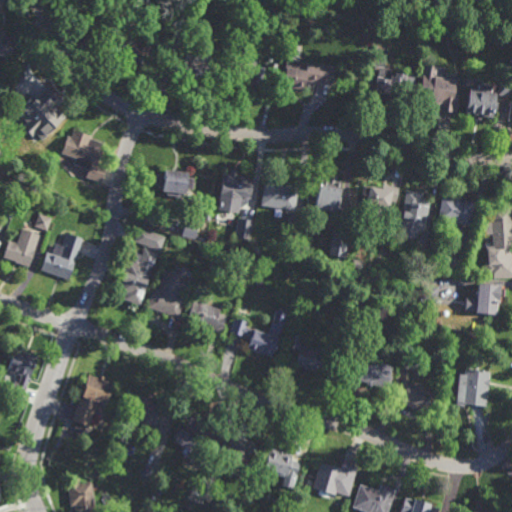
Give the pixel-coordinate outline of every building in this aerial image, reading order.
[(135,43),(136,41),(151,48),(150,51),(161,56),(155,68),(147,65),(146,67),(125,57),(125,56),(119,53),(125,40),(122,38),(125,33),(111,27),(118,10),(129,15),(123,29),(132,34),(129,40),(135,43)] [(8,59),(0,56),(0,30),(8,33),(6,37),(15,40),(8,59)] [(384,67),(369,65),(371,47),(387,50),(384,67)] [(213,77),(203,75),(202,82),(173,77),(176,59),(184,60),(185,54),(216,60),(213,77)] [(256,67),(263,68),(263,73),(267,74),(269,62),(280,64),(278,82),(262,80),(261,87),(242,85),(243,82),(234,81),(236,64),(247,65),(248,59),(256,60),(256,67)] [(319,68),(319,66),(335,68),(332,85),(306,81),(304,90),(282,87),(286,60),(308,63),(308,66),(319,68)] [(436,77),(458,80),(455,95),(459,95),(456,113),(441,111),(441,112),(427,110),(427,108),(418,107),(423,75),(424,76),(425,66),(438,67),(436,77)] [(414,96),(403,95),(402,102),(380,99),(381,97),(374,96),(377,78),(391,80),(391,76),(395,77),(396,73),(417,76),(414,96)] [(32,77),(34,75),(41,83),(40,84),(43,87),(41,88),(44,91),(46,89),(66,111),(51,125),(45,119),(39,125),(27,112),(33,107),(30,103),(35,99),(31,94),(30,95),(20,85),(31,75),(32,77)] [(511,97),(499,95),(501,81),(511,82),(511,97)] [(492,93),(499,94),(494,119),(484,117),(483,121),(475,119),(475,116),(467,114),(471,89),(479,91),(480,84),(493,86),(492,93)] [(90,139),(104,144),(97,164),(106,167),(101,183),(85,178),(88,169),(73,164),(75,158),(61,154),(66,136),(70,138),(72,130),(90,136),(90,139)] [(193,191),(187,190),(186,196),(183,195),(183,197),(180,197),(178,199),(176,198),(174,197),(166,196),(166,193),(162,193),(162,188),(155,187),(157,169),(165,169),(164,171),(188,174),(188,178),(194,179),(193,191)] [(237,176),(246,178),(246,181),(253,182),(250,200),(240,199),(238,215),(219,212),(222,196),(219,196),(223,174),(229,175),(230,170),(237,171),(237,176)] [(296,211),(261,206),(265,176),(279,178),(278,186),(299,189),(296,211)] [(337,182),(344,183),(338,215),(315,211),(320,179),(327,180),(328,176),(337,177),(337,182)] [(399,189),(397,203),(391,203),(390,211),(367,207),(369,198),(363,197),(364,187),(383,191),(384,187),(399,189)] [(425,234),(419,233),(418,241),(402,238),(403,230),(400,229),(406,191),(424,194),(423,200),(431,201),(425,234)] [(476,204),(472,227),(464,225),(463,232),(453,230),(454,223),(439,221),(443,198),(476,204)] [(10,219),(0,215),(0,209),(3,201),(15,206),(10,219)] [(511,249),(510,250),(511,266),(494,267),(493,251),(495,251),(494,238),(485,239),(484,224),(493,223),(492,210),(504,210),(504,206),(511,205),(511,249)] [(211,221),(204,220),(206,210),(213,212),(211,221)] [(47,231),(34,226),(38,214),(51,218),(47,231)] [(250,242),(234,239),(237,219),(254,222),(250,242)] [(304,224),(301,238),(287,235),(289,221),(304,224)] [(197,239),(181,236),(183,223),(200,226),(197,239)] [(160,252),(133,242),(139,228),(165,238),(160,252)] [(28,268),(2,259),(8,241),(16,244),(21,229),(39,235),(28,268)] [(346,260),(330,257),(334,230),(351,233),(346,260)] [(68,281),(40,271),(46,252),(60,257),(64,248),(61,247),(65,233),(82,239),(68,281)] [(140,306),(123,301),(125,296),(117,293),(127,261),(130,262),(133,252),(142,255),(144,249),(158,254),(140,306)] [(428,267),(414,264),(416,251),(430,253),(428,267)] [(459,275),(446,271),(450,257),(463,261),(459,275)] [(180,297),(186,299),(179,319),(146,309),(153,288),(159,290),(165,272),(186,279),(180,297)] [(502,303),(501,303),(501,307),(499,307),(498,318),(484,317),(484,323),(479,322),(479,315),(477,315),(477,313),(466,312),(466,300),(478,301),(479,285),(503,287),(502,303)] [(438,305),(423,303),(425,286),(440,288),(438,305)] [(221,334),(207,329),(206,331),(193,326),(194,325),(187,322),(194,302),(222,312),(221,315),(227,317),(221,334)] [(252,336),(254,331),(278,340),(271,360),(246,351),(249,344),(241,341),(242,339),(229,334),(234,319),(248,324),(244,333),(252,336)] [(301,350),(302,347),(324,355),(321,362),(320,362),(317,371),(296,363),(299,353),(287,348),(291,336),(301,340),(297,349),(301,350)] [(23,394),(11,391),(14,381),(18,383),(20,375),(7,371),(14,350),(36,357),(23,394)] [(378,365),(380,360),(393,364),(390,373),(393,374),(388,390),(379,387),(380,385),(371,382),(371,381),(368,380),(368,382),(357,378),(360,371),(350,368),(354,356),(378,365)] [(409,368),(401,364),(405,356),(413,360),(409,368)] [(420,372),(410,368),(413,359),(423,363),(420,372)] [(481,368),(481,367),(484,367),(484,369),(490,369),(486,404),(466,402),(466,404),(457,403),(460,371),(465,372),(466,366),(481,368)] [(97,377),(98,374),(105,376),(104,379),(113,382),(105,404),(97,401),(88,425),(72,420),(88,374),(97,377)] [(431,414),(405,403),(406,401),(396,396),(404,378),(439,393),(431,414)] [(165,433),(157,431),(158,427),(129,418),(136,394),(148,398),(148,401),(173,408),(165,433)] [(204,453),(203,453),(202,456),(194,453),(196,450),(174,441),(179,428),(184,430),(191,415),(206,421),(204,425),(214,430),(204,453)] [(243,467),(234,464),(232,471),(223,468),(226,460),(224,459),(229,447),(226,446),(231,432),(253,440),(243,467)] [(277,449),(277,448),(284,450),(284,451),(292,453),(290,458),(299,460),(291,487),(281,484),(284,475),(262,469),(269,446),(277,449)] [(348,495),(336,491),(335,494),(333,493),(332,498),(317,493),(319,488),(312,486),(319,460),(340,466),(342,460),(357,465),(348,495)] [(154,481),(141,476),(146,464),(158,469),(154,481)] [(214,489),(199,484),(204,467),(220,472),(214,489)] [(74,511),(74,506),(70,506),(67,479),(79,478),(79,483),(91,482),(94,511),(74,511)] [(378,489),(380,483),(395,488),(386,511),(360,511),(361,509),(352,506),(359,483),(378,489)] [(414,499),(415,497),(431,502),(430,505),(439,508),(437,511),(399,511),(405,496),(414,499)]
